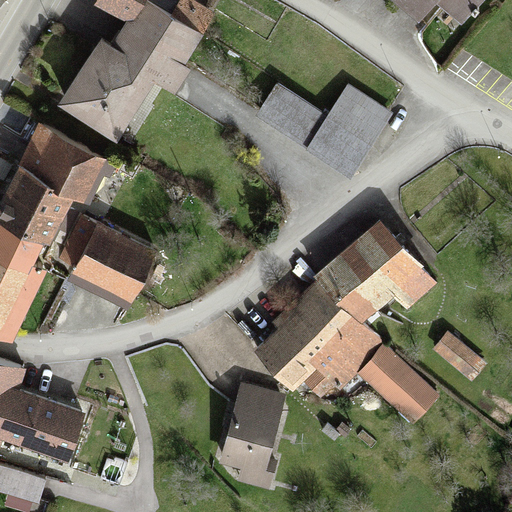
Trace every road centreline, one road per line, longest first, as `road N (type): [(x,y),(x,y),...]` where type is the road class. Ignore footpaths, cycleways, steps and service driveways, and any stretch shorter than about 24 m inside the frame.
road 1 (residential): [(460,112),(423,149),(204,309),(109,348),(0,344)]
road 2 (unknown): [(46,494),(115,508),(142,482),(142,433),(109,348)]
road 3 (residential): [(460,112),(293,0)]
road 4 (unknown): [(227,91),(352,201)]
